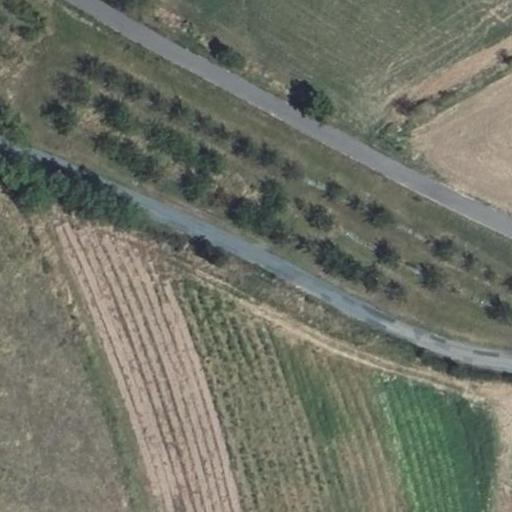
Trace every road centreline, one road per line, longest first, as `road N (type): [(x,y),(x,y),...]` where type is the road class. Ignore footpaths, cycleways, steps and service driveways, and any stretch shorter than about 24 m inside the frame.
road 1 (unclassified): [(511,355),(438,345),(0,147)]
road 2 (unclassified): [(67,0),(511,232)]
